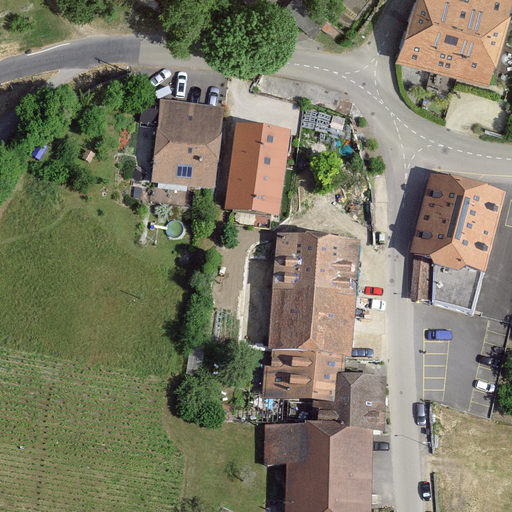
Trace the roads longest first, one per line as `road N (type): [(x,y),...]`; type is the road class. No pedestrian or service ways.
road 1 (residential): [(407,128),(356,87),(286,60),(109,52),(0,72)]
road 2 (unclassified): [(407,511),(394,245),(407,128)]
